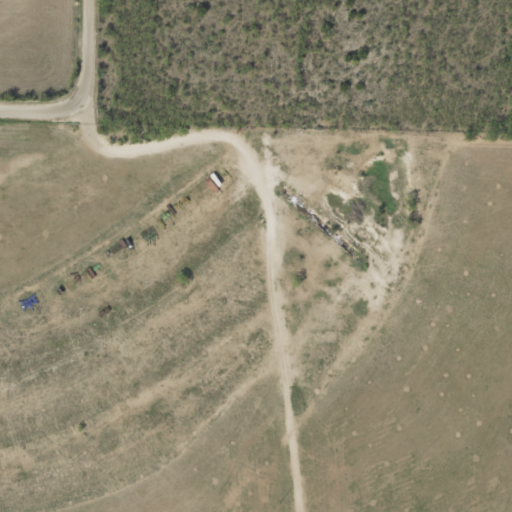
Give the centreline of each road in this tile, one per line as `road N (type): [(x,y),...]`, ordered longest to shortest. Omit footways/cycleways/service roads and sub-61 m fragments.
road 1 (residential): [(321,511),(307,358),(252,183),(122,133),(102,88)]
road 2 (residential): [(0,89),(102,88),(122,53),(122,0)]
